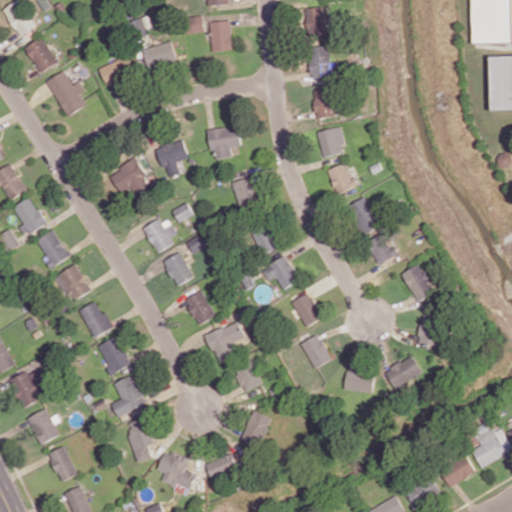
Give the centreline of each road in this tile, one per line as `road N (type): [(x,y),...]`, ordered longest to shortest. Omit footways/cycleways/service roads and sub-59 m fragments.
road 1 (residential): [(201,409),(138,289),(0,76)]
road 2 (residential): [(372,320),(292,174),(267,0)]
road 3 (residential): [(58,163),(149,108),(195,93),(275,85)]
